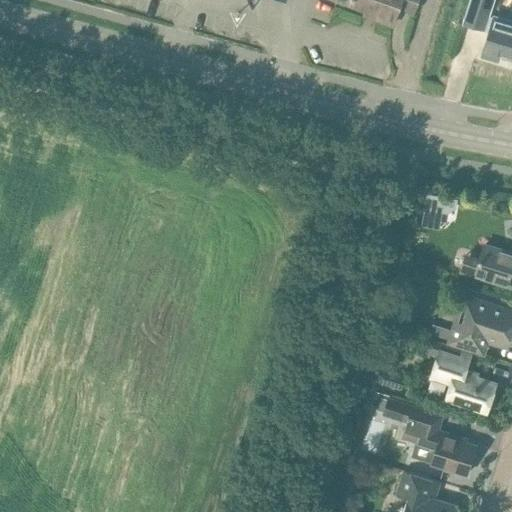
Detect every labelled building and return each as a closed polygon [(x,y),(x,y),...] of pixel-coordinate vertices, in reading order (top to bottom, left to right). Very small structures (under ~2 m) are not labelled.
[(349,0),(349,2),(366,9),(364,14),(392,24),(398,8),(414,13),(419,0),(349,0)] [(469,0),(462,23),(485,31),(494,0),(469,0)] [(511,20),(494,15),(482,54),(498,59),(500,52),(511,55),(511,20)] [(511,286),(511,284),(511,249),(511,252),(484,243),(480,258),(466,254),(461,270),(511,286)] [(511,311),(464,296),(450,341),(482,351),(486,338),(508,345),(511,331),(511,311)] [(440,326),(433,324),(430,333),(437,335),(440,326)] [(429,377),(451,384),(446,399),(487,411),(496,382),(466,373),(471,356),(457,352),(459,348),(441,343),(429,377)] [(407,422),(413,404),(387,396),(382,414),(407,422)] [(413,404),(407,422),(403,437),(436,447),(432,463),(467,474),(476,444),(452,437),(453,434),(433,428),(438,411),(413,404)] [(399,474),(401,468),(387,464),(385,469),(399,474)] [(454,511),(456,505),(436,498),(441,482),(403,469),(395,494),(407,498),(404,507),(402,507),(399,509),(397,511),(454,511)]
